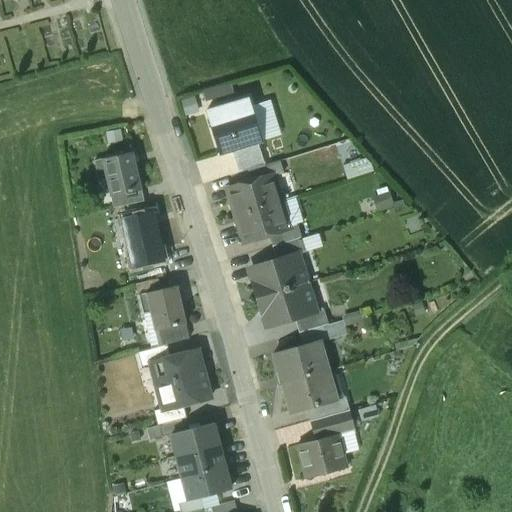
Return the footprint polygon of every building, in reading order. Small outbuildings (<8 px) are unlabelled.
[(251,106),(209,119),(220,153),(233,149),(256,142),(262,141),(251,106)] [(108,144),(124,142),(122,127),(106,129),(108,144)] [(256,142),(233,149),(240,172),(248,170),(263,165),(256,142)] [(133,153),(94,162),(98,180),(107,178),(110,177),(115,196),(142,190),(133,153)] [(248,170),(251,181),(272,175),(273,177),(283,174),(278,161),(263,165),(248,170)] [(251,181),(227,189),(235,216),(281,202),(273,177),(272,175),(251,181)] [(114,208),(117,207),(115,196),(110,177),(107,178),(114,208)] [(142,190),(115,196),(117,207),(144,201),(142,190)] [(281,202),(235,216),(243,243),(268,235),(289,228),(288,227),(281,202)] [(165,261),(154,212),(115,221),(119,240),(127,238),(134,268),(165,261)] [(289,228),(268,235),(272,246),(301,237),(296,224),(288,227),(289,228)] [(301,237),(272,246),(276,260),(298,253),(298,254),(305,252),(301,237)] [(276,260),(251,268),(255,279),(251,285),(256,298),(307,282),(298,254),(298,253),(276,260)] [(316,311),(307,282),(256,298),(259,311),(266,315),(269,326),(294,319),(316,312),(316,311)] [(186,325),(177,288),(140,296),(144,314),(156,311),(160,331),(186,325)] [(316,311),(316,312),(294,319),(299,333),(323,326),(328,325),(323,309),(316,311)] [(167,345),(189,339),(186,325),(160,331),(163,346),(167,345)] [(327,340),(323,326),(299,333),(302,344),(319,340),(320,342),(327,340)] [(302,344),(272,353),(281,384),(328,371),(320,342),(319,340),(302,344)] [(153,362),(170,357),(167,345),(163,346),(138,352),(142,367),(153,364),(153,362)] [(183,405),(210,398),(198,350),(170,357),(153,362),(153,364),(165,408),(166,410),(183,405)] [(336,400),(328,371),(281,384),(289,415),(305,410),(337,401),(336,400)] [(336,400),(337,401),(305,410),(308,422),(348,410),(345,398),(336,400)] [(157,425),(181,419),(186,418),(183,405),(166,410),(165,408),(153,411),(157,425)] [(354,430),(348,410),(308,422),(314,441),(337,435),(354,430)] [(171,434),(184,431),(181,419),(157,425),(146,428),(149,440),(171,434)] [(171,434),(176,457),(219,445),(213,423),(184,431),(171,434)] [(314,441),(298,446),(307,478),(346,467),(337,435),(314,441)] [(176,457),(182,478),(225,467),(219,445),(176,457)] [(225,467),(182,478),(188,501),(201,497),(230,489),(225,467)] [(201,497),(188,501),(178,503),(180,511),(190,511),(204,508),(201,497)] [(212,511),(236,511),(234,501),(211,507),(212,511)]
